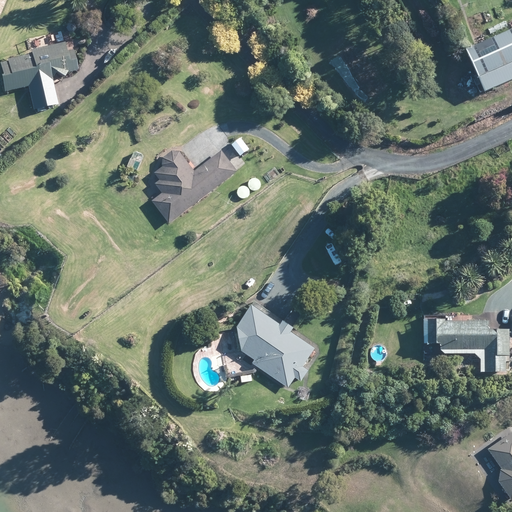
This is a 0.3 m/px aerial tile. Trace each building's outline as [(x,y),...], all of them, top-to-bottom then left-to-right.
[(481,82),(511,67),(511,31),(479,47),(476,48),(468,52),(481,82)] [(78,72),(73,51),(67,53),(65,44),(31,52),(32,55),(7,62),(7,64),(1,66),(3,75),(1,75),(5,94),(28,88),(29,88),(29,91),(34,111),(58,106),(52,80),(57,74),(65,79),(67,75),(78,72)] [(233,146),(242,157),(250,151),(241,140),(233,146)] [(239,173),(236,170),(222,152),(196,173),(189,164),(180,153),(173,152),(165,159),(163,167),(164,168),(155,175),(161,182),(157,186),(163,195),(153,203),(170,225),(239,173)] [(292,335),(294,332),(296,330),(286,323),(282,328),(254,308),(246,320),(239,330),(240,333),(244,353),(257,362),(254,366),(262,371),(290,390),(291,388),(296,380),(302,383),(304,381),(307,376),(309,372),(308,371),(304,369),(309,361),(316,351),(292,335)] [(446,320),(446,317),(426,317),(426,343),(442,343),(442,350),(446,353),(477,354),(482,359),(482,371),(506,371),(507,361),(506,354),(510,354),(510,351),(510,332),(510,329),(490,329),(490,321),(468,321),(446,320)] [(511,498),(511,432),(489,449),(503,468),(500,482),(511,498)]
